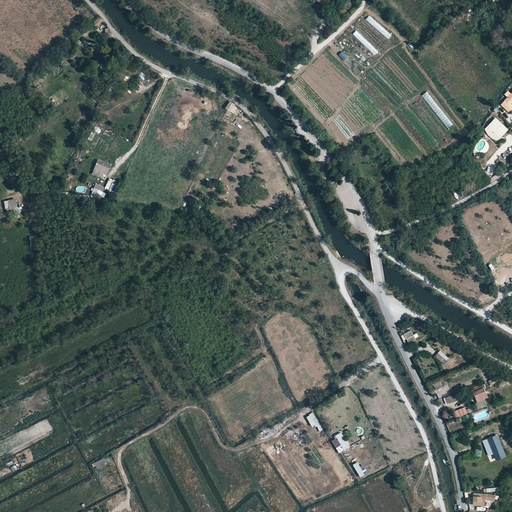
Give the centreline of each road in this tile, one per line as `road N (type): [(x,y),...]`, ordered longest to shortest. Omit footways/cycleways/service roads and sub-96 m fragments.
road 1 (unclassified): [(87,0),(157,67),(232,96),(251,114),(338,266)]
road 2 (unclassified): [(127,500),(117,455),(181,410),(203,413),(219,443),(241,450),(382,358)]
road 3 (unclassified): [(122,0),(147,27),(272,91),(353,186),(373,237)]
road 4 (track): [(304,206),(229,246),(226,253),(273,295),(257,326),(263,345),(194,391),(184,409)]
road 5 (unclassified): [(463,511),(446,438),(379,292)]
road 6 (unclassified): [(382,358),(424,439),(441,511)]
road 7 (track): [(374,246),(511,328)]
road 8 (unclassified): [(511,172),(373,237)]
road 9 (unclassified): [(379,292),(511,367)]
road 10 (track): [(272,91),(363,0)]
